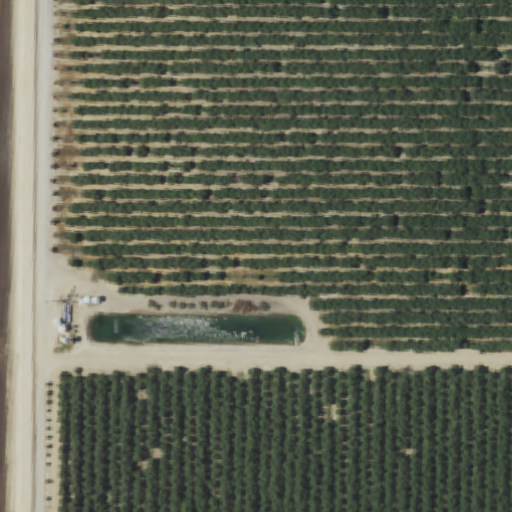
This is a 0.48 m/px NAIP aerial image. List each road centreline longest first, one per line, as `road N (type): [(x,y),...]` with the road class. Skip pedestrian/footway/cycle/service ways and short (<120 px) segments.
road 1 (track): [(28,511),(35,0)]
road 2 (track): [(30,363),(511,361)]
